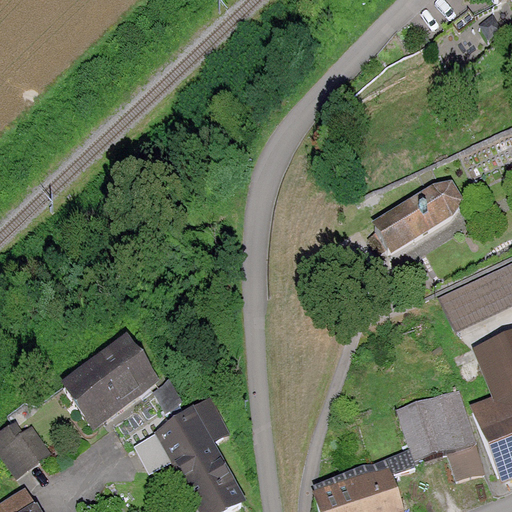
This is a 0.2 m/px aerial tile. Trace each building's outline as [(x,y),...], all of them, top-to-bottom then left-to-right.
[(511,0),(488,0),(499,14),(509,7),(511,11),(511,0)] [(436,201),(375,236),(390,260),(450,224),(460,212),(450,198),(436,201)] [(511,316),(511,267),(436,303),(456,343),(511,316)] [(492,411),(472,419),(503,494),(511,490),(511,344),(471,360),(492,411)] [(130,349),(66,395),(95,435),(159,389),(130,349)] [(170,387),(154,396),(165,418),(181,410),(170,387)] [(446,456),(479,446),(471,423),(462,396),(398,417),(414,467),(446,456)] [(210,409),(156,440),(196,511),(245,511),(209,450),(227,439),(210,409)] [(17,429),(0,440),(0,457),(17,483),(53,459),(34,431),(23,438),(17,429)] [(457,490),(489,480),(479,446),(446,456),(457,490)] [(398,511),(388,480),(315,503),(318,511),(398,511)] [(30,511),(25,501),(3,511),(30,511)]
